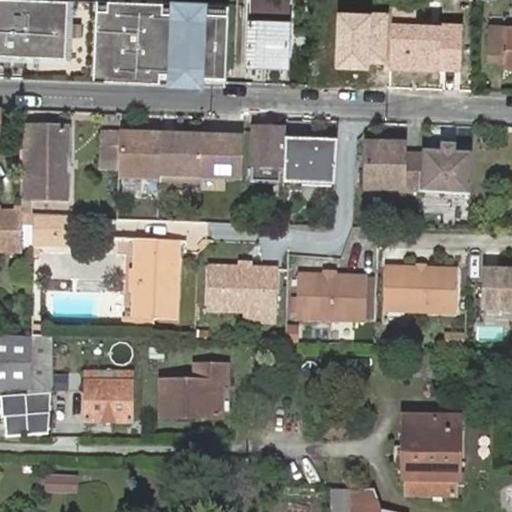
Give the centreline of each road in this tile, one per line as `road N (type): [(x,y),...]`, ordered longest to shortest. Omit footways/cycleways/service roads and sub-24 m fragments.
road 1 (residential): [(0,89),(511,109)]
road 2 (residential): [(511,240),(390,235)]
